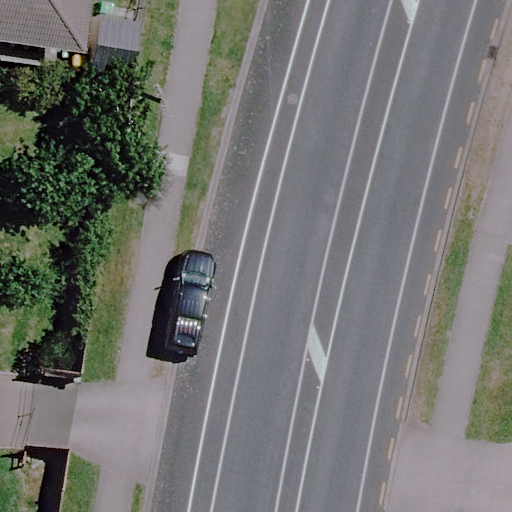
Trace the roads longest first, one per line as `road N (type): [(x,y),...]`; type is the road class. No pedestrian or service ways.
road 1 (secondary): [(302,511),(348,235)]
road 2 (secondary): [(348,235),(370,106),(405,0)]
road 3 (residential): [(511,247),(348,235)]
